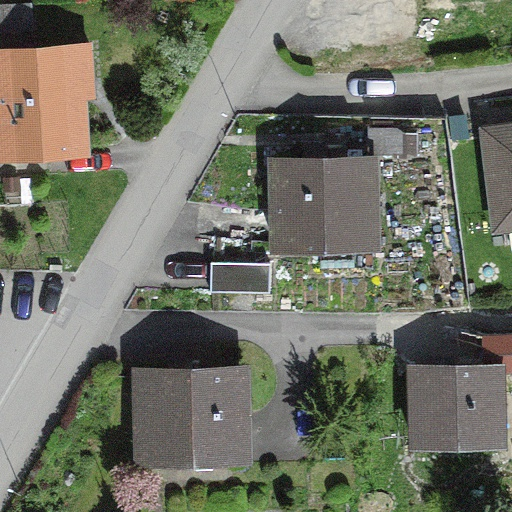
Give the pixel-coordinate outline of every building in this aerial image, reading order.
[(0,32),(29,31),(28,5),(0,6),(0,32)] [(0,58),(0,154),(79,149),(75,84),(87,83),(85,53),(0,58)] [(511,221),(511,133),(487,137),(498,224),(511,221)] [(303,160),(272,161),(274,251),(369,250),(367,160),(321,160),(320,147),(303,148),(303,160)] [(267,265),(207,264),(207,293),(266,295),(267,265)] [(414,444),(494,442),(493,370),(445,371),(445,361),(427,361),(427,371),(412,372),(414,444)] [(138,468),(241,467),(240,376),(186,377),(186,363),(167,364),(167,377),(136,377),(138,468)]
